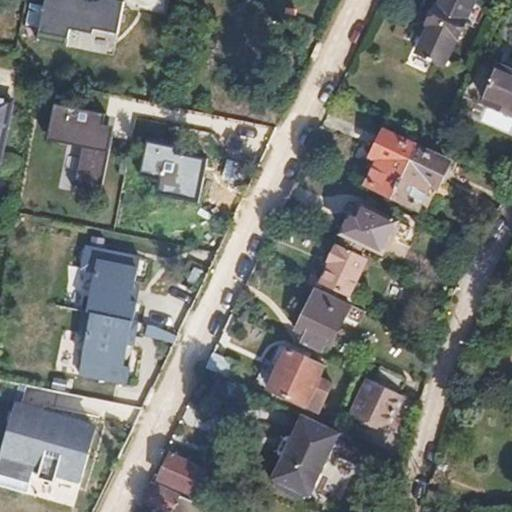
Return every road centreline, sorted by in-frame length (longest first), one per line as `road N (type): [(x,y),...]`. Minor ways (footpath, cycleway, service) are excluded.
road 1 (residential): [(114,511),(362,0)]
road 2 (residential): [(408,511),(470,289),(511,214)]
